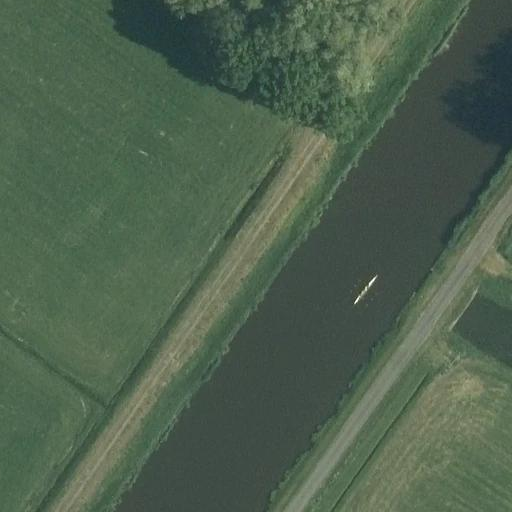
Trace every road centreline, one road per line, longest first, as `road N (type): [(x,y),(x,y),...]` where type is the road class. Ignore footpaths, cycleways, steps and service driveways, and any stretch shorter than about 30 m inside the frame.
road 1 (track): [(431,0),(75,511)]
road 2 (unclassified): [(292,511),(511,197)]
